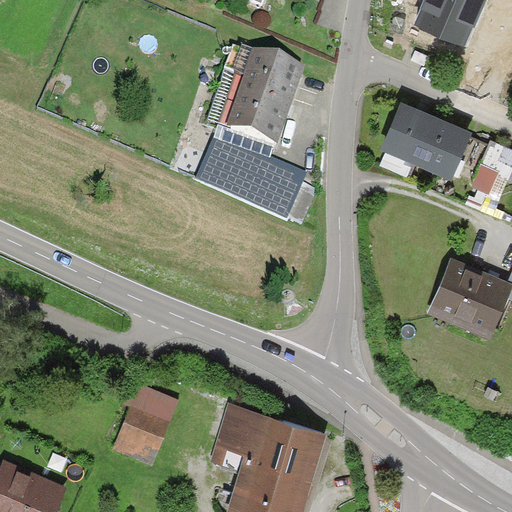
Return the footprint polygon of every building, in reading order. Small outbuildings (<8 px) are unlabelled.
[(258,0),(212,0),(253,15),(258,0)] [(482,0),(438,0),(427,33),(466,47),(482,0)] [(305,79),(253,57),(221,134),(272,156),(305,79)] [(470,135),(399,108),(381,155),(451,182),(470,135)] [(511,184),(511,149),(487,139),(466,188),(485,196),(494,177),(511,184)] [(306,184),(215,141),(197,179),(288,222),(306,184)] [(453,260),(429,318),(489,342),(505,301),(511,303),(511,267),(506,281),(453,260)] [(184,403),(139,386),(113,452),(157,470),(184,403)] [(312,511),(336,434),(227,401),(210,456),(253,469),(240,511),(312,511)] [(7,463),(0,478),(0,511),(65,511),(74,490),(7,463)]
